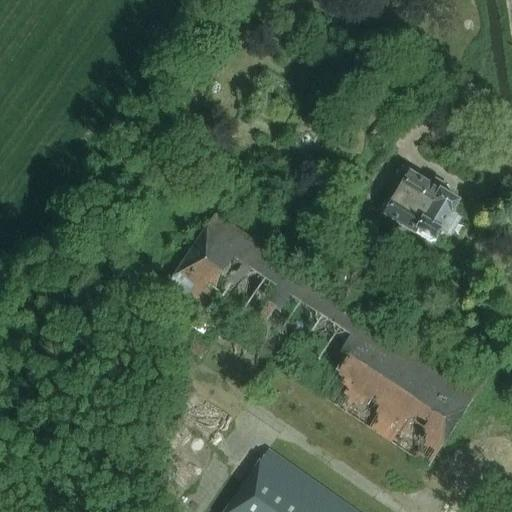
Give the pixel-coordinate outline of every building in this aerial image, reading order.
[(375,102),(363,114),(374,126),(386,114),(375,102)] [(380,124),(373,136),(393,147),(400,136),(380,124)] [(402,169),(388,193),(381,189),(370,207),(371,207),(368,213),(374,217),(378,211),(385,215),(384,216),(427,242),(435,241),(441,230),(449,235),(459,218),(451,214),(458,202),(441,192),(446,184),(436,178),(431,186),(402,169)] [(206,176),(201,184),(222,198),(228,190),(206,176)] [(429,470),(481,392),(377,323),(371,324),(351,311),(350,305),(215,216),(164,293),(429,470)] [(103,279),(114,287),(129,266),(118,258),(103,279)] [(354,511),(280,458),(287,449),(279,443),(272,452),(268,449),(222,511),(354,511)]
